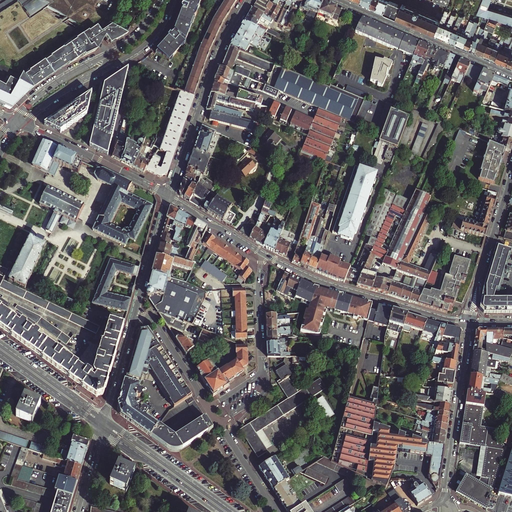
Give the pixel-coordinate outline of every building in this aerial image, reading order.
[(6,0),(0,4),(0,12),(17,2),(16,0),(6,0)] [(38,0),(20,0),(17,2),(27,17),(39,9),(41,7),(45,8),(47,7),(45,6),(48,4),(38,0)] [(38,0),(48,4),(46,6),(66,17),(69,19),(79,26),(81,27),(84,29),(85,27),(102,34),(108,25),(119,5),(117,3),(118,0),(38,0)] [(158,51),(169,61),(185,43),(186,40),(194,19),(195,17),(196,16),(197,13),(197,12),(200,4),(206,0),(189,0),(189,1),(187,0),(184,6),(183,6),(182,7),(182,8),(182,9),(183,10),(183,11),(175,31),(172,35),(171,34),(169,36),(170,38),(158,51)] [(215,39),(222,25),(230,11),(232,8),(237,0),(225,0),(224,3),(222,6),(213,20),(200,49),(184,94),(194,98),(204,68),(209,53),(215,39)] [(267,0),(257,0),(252,9),(273,21),(284,27),(281,32),(288,35),(297,15),(291,13),(277,6),(274,4),(270,2),(267,1),(267,0)] [(298,0),(292,0),(290,6),(293,8),(295,8),(298,0)] [(303,0),(298,0),(295,8),(293,8),(291,13),(297,15),(299,10),(297,9),(298,6),(300,7),(303,0)] [(323,2),(317,0),(303,0),(300,7),(300,9),(308,13),(309,11),(318,15),(318,14),(323,2)] [(373,0),(371,6),(376,9),(379,0),(373,0)] [(379,0),(376,9),(384,12),(387,5),(389,0),(379,0)] [(511,16),(489,10),(491,0),(483,0),(477,15),(483,16),(489,18),(498,21),(505,23),(511,24),(511,16)] [(27,17),(17,2),(0,12),(0,64),(7,69),(8,69),(8,70),(9,70),(9,71),(9,72),(9,73),(9,74),(8,75),(0,91),(0,99),(13,106),(14,106),(21,98),(28,93),(37,85),(33,80),(40,75),(42,73),(46,78),(51,75),(58,70),(65,67),(62,63),(71,58),(69,55),(78,49),(80,51),(91,43),(96,46),(97,45),(95,44),(88,39),(81,35),(73,30),(63,24),(60,22),(39,9),(27,17)] [(346,12),(323,2),(318,14),(325,17),(325,18),(329,20),(330,19),(336,22),(338,18),(343,20),(346,12)] [(384,12),(395,17),(398,10),(387,5),(384,12)] [(398,10),(395,17),(435,34),(441,21),(427,15),(400,5),(398,10)] [(252,9),(248,16),(260,22),(270,27),(273,21),(252,9)] [(448,11),(445,10),(441,21),(435,34),(442,37),(448,23),(445,21),(449,13),(447,12),(448,11)] [(452,13),(448,23),(442,37),(449,40),(455,26),(452,24),(455,16),(454,15),(454,14),(452,13)] [(248,16),(244,23),(265,33),(276,38),(278,34),(268,30),(258,26),(260,22),(248,16)] [(459,16),(455,26),(449,40),(456,43),(462,29),(459,28),(463,17),(459,16)] [(489,18),(485,29),(476,52),(484,55),(489,43),(486,42),(488,37),(486,37),(489,30),(493,32),(498,21),(489,18)] [(393,32),(362,19),(355,33),(387,47),(393,32)] [(466,31),(462,29),(456,43),(464,46),(474,22),(470,21),(466,31)] [(474,21),(474,22),(464,46),(470,49),(475,35),(478,29),(476,28),(478,23),(474,21)] [(244,23),(236,38),(250,46),(255,49),(265,33),(244,23)] [(126,34),(108,25),(102,34),(100,39),(101,40),(103,36),(113,42),(120,39),(122,37),(126,34)] [(81,27),(79,26),(73,30),(81,35),(84,29),(81,27)] [(85,27),(84,29),(100,39),(102,34),(85,27)] [(478,36),(475,35),(470,49),(476,52),(485,29),(481,28),(478,36)] [(100,39),(84,29),(81,35),(88,39),(95,44),(97,45),(100,39)] [(397,34),(393,32),(387,47),(398,51),(404,37),(397,34)] [(500,44),(497,43),(490,58),(496,60),(500,50),(505,38),(503,37),(500,44)] [(236,38),(230,48),(245,54),(250,46),(236,38)] [(412,41),(405,38),(399,52),(401,53),(413,58),(419,43),(412,40),(412,41)] [(491,38),(489,43),(484,55),(490,58),(497,43),(497,41),(491,38)] [(430,48),(419,43),(413,58),(410,67),(414,68),(416,68),(416,67),(418,66),(420,66),(418,70),(420,71),(430,48)] [(503,51),(500,50),(496,60),(507,65),(511,58),(511,54),(511,45),(510,49),(505,46),(503,51)] [(230,48),(221,68),(231,72),(233,69),(236,70),(235,73),(233,72),(232,73),(233,73),(247,79),(250,73),(235,67),(236,64),(234,64),(236,60),(271,74),(265,87),(278,92),(318,109),(342,119),(355,124),(356,120),(364,101),(364,100),(344,92),(330,86),(329,88),(245,54),(230,48)] [(437,51),(430,48),(420,71),(416,81),(419,82),(426,66),(430,68),(431,65),(437,51)] [(449,56),(437,51),(431,65),(433,67),(432,69),(433,71),(436,72),(438,71),(442,73),(443,70),(449,56)] [(454,58),(449,56),(443,70),(448,72),(454,58)] [(460,61),(454,58),(448,72),(443,84),(449,86),(451,81),(460,61)] [(375,61),(370,83),(378,85),(377,86),(382,88),(386,80),(383,79),(385,75),(387,72),(389,72),(392,66),(381,60),(380,62),(375,61)] [(470,65),(460,61),(451,81),(461,85),(464,78),(470,65)] [(0,64),(0,91),(8,75),(9,74),(9,73),(9,72),(9,71),(9,70),(8,70),(8,69),(7,69),(0,64)] [(473,67),(470,65),(464,78),(468,80),(473,67)] [(477,68),(473,67),(468,80),(471,81),(477,68)] [(215,78),(213,86),(222,88),(224,82),(229,84),(233,73),(232,73),(231,72),(221,68),(220,68),(215,78)] [(494,76),(477,68),(471,81),(477,84),(474,92),(485,97),(492,82),(494,76)] [(90,147),(105,154),(129,70),(105,85),(90,147)] [(235,100),(255,105),(261,107),(264,96),(275,100),(278,92),(265,87),(247,79),(233,73),(229,84),(224,82),(222,88),(228,90),(238,94),(235,100)] [(510,82),(494,76),(492,82),(497,84),(499,84),(507,87),(510,82)] [(213,86),(211,94),(235,100),(238,94),(228,90),(222,88),(213,86)] [(347,86),(344,92),(364,100),(366,94),(347,86)] [(181,93),(178,100),(191,104),(194,98),(184,94),(181,93)] [(44,125),(61,133),(87,115),(92,94),(44,125)] [(235,100),(211,94),(206,111),(208,111),(211,112),(240,119),(242,114),(215,107),(217,102),(246,109),(245,110),(253,112),(255,105),(235,100)] [(13,106),(0,99),(0,105),(5,108),(13,106)] [(178,100),(176,106),(189,111),(191,104),(178,100)] [(371,104),(364,101),(356,120),(363,123),(371,104)] [(376,128),(383,131),(391,112),(394,106),(386,103),(376,128)] [(189,111),(176,106),(174,113),(187,117),(189,111)] [(267,119),(307,137),(314,121),(280,106),(272,106),(270,111),(267,119)] [(301,153),(325,162),(342,119),(318,109),(314,121),(307,137),(301,153)] [(413,111),(409,120),(399,146),(405,149),(420,113),(413,111)] [(511,121),(511,114),(505,112),(504,115),(491,111),(490,115),(503,119),(511,121)] [(240,119),(211,112),(211,113),(210,117),(209,121),(213,122),(217,123),(256,133),(260,124),(240,119)] [(381,136),(378,143),(397,151),(399,146),(409,120),(391,112),(383,131),(381,136)] [(187,117),(174,113),(172,119),(185,124),(187,117)] [(511,128),(511,121),(503,119),(502,122),(489,117),(488,121),(496,124),(511,128)] [(185,124),(172,119),(169,126),(182,130),(185,124)] [(439,126),(423,161),(429,163),(446,125),(438,122),(436,125),(439,126)] [(511,141),(511,128),(496,124),(492,136),(498,138),(511,141)] [(423,125),(411,156),(416,159),(429,128),(423,125)] [(169,126),(167,132),(180,137),(182,130),(169,126)] [(202,127),(194,152),(207,157),(215,133),(202,127)] [(261,143),(269,150),(280,137),(272,130),(261,143)] [(122,154),(126,138),(122,136),(124,132),(121,131),(115,151),(116,152),(113,158),(118,160),(120,155),(122,154)] [(461,131),(441,175),(447,177),(467,134),(461,131)] [(180,137),(167,132),(165,139),(178,143),(180,137)] [(510,153),(511,147),(511,141),(498,138),(497,143),(491,141),(490,144),(505,150),(510,153)] [(134,168),(144,146),(145,141),(141,139),(139,140),(138,142),(139,144),(139,146),(128,141),(125,152),(124,155),(122,154),(120,155),(118,160),(134,168)] [(165,139),(163,145),(176,150),(178,143),(165,139)] [(73,156),(43,142),(33,166),(55,176),(57,171),(57,170),(59,167),(52,164),(53,162),(68,168),(73,156)] [(497,178),(505,150),(490,144),(488,143),(479,172),(480,172),(478,180),(494,185),(496,177),(497,178)] [(173,156),(176,150),(163,145),(160,151),(164,152),(167,153),(173,156)] [(140,171),(145,161),(147,155),(151,149),(144,146),(134,168),(140,171)] [(194,152),(188,169),(201,174),(204,176),(211,158),(207,157),(194,152)] [(167,153),(163,166),(169,168),(173,156),(167,153)] [(148,162),(145,161),(140,171),(144,174),(145,170),(147,168),(148,168),(154,158),(154,157),(151,155),(148,162)] [(73,156),(68,168),(72,170),(76,160),(77,157),(73,156)] [(147,168),(145,170),(154,174),(157,167),(159,165),(160,161),(154,158),(148,168),(147,168)] [(238,169),(246,176),(256,166),(249,159),(238,169)] [(162,169),(157,167),(154,174),(160,177),(167,175),(169,168),(163,166),(162,169)] [(337,181),(343,183),(348,169),(341,167),(337,181)] [(337,236),(353,241),(355,234),(357,234),(378,173),(359,167),(338,229),(339,230),(337,236)] [(188,169),(186,173),(196,177),(196,176),(199,177),(198,179),(199,179),(201,174),(188,169)] [(135,242),(152,207),(127,194),(132,184),(110,173),(103,170),(97,170),(95,176),(98,181),(113,189),(93,231),(120,244),(126,246),(129,239),(135,242)] [(180,196),(184,199),(195,178),(196,177),(186,173),(179,193),(180,196)] [(189,202),(199,208),(203,203),(204,203),(210,194),(216,186),(208,179),(206,181),(204,179),(205,177),(204,176),(201,174),(199,179),(195,192),(192,195),(193,196),(189,202)] [(184,199),(189,202),(193,196),(192,195),(195,192),(199,179),(198,179),(195,178),(184,199)] [(48,188),(40,205),(54,212),(45,231),(52,234),(61,216),(76,223),(84,206),(48,188)] [(346,280),(358,283),(370,256),(392,206),(405,211),(410,202),(382,190),(364,234),(371,238),(368,245),(366,245),(355,271),(350,269),(346,280)] [(405,211),(383,261),(381,265),(396,271),(398,265),(429,196),(416,190),(410,202),(405,211)] [(203,203),(199,208),(231,227),(232,225),(230,223),(232,221),(234,220),(235,218),(235,217),(235,216),(229,212),(231,207),(210,194),(204,203),(203,203)] [(484,238),(497,196),(491,195),(489,198),(483,196),(478,213),(476,213),(475,217),(476,218),(474,225),(455,219),(451,228),(484,238)] [(431,197),(429,196),(398,265),(400,266),(400,264),(423,214),(431,197)] [(300,238),(296,250),(293,261),(292,263),(300,265),(300,264),(303,256),(300,255),(305,241),(308,242),(317,217),(321,205),(312,202),(300,238)] [(265,203),(261,213),(265,214),(272,217),(274,212),(269,210),(271,205),(265,203)] [(328,211),(334,212),(336,205),(330,203),(328,211)] [(13,212),(0,206),(0,209),(11,215),(13,212)] [(383,261),(405,211),(392,206),(370,256),(375,258),(383,261)] [(170,207),(163,228),(171,229),(174,222),(179,212),(170,207)] [(179,212),(174,222),(176,223),(175,226),(176,226),(176,229),(178,229),(173,242),(175,243),(179,245),(182,238),(179,237),(184,227),(192,232),(197,223),(197,222),(184,214),(179,212)] [(249,239),(256,243),(261,232),(259,231),(265,214),(261,213),(258,220),(256,224),(255,229),(254,230),(249,239)] [(429,217),(423,214),(400,264),(408,267),(408,266),(429,217)] [(506,232),(503,240),(511,242),(511,215),(510,215),(505,232),(506,232)] [(308,242),(306,248),(311,250),(309,255),(312,256),(321,229),(324,220),(317,217),(308,242)] [(249,222),(247,226),(248,226),(251,228),(254,230),(255,229),(256,224),(254,223),(252,222),(251,220),(250,220),(249,221),(249,222)] [(263,248),(274,253),(283,230),(285,224),(275,220),(273,227),(263,248)] [(176,223),(174,222),(171,229),(163,228),(159,244),(160,244),(169,247),(171,241),(173,242),(178,229),(176,229),(176,226),(175,226),(176,223)] [(199,244),(205,231),(207,228),(197,223),(192,232),(187,242),(185,248),(190,250),(195,252),(199,244)] [(256,243),(263,248),(273,227),(265,223),(261,232),(256,243)] [(239,232),(243,234),(248,226),(247,226),(244,226),(239,232)] [(243,234),(246,236),(251,228),(248,226),(243,234)] [(246,236),(249,239),(254,230),(251,228),(246,236)] [(312,256),(308,268),(315,272),(321,256),(324,245),(328,231),(321,229),(312,256)] [(274,253),(285,258),(289,251),(290,248),(292,243),(293,243),(294,240),(289,238),(291,233),(283,230),(274,253)] [(211,237),(212,236),(205,231),(199,244),(216,256),(223,245),(220,243),(217,241),(214,239),(211,237)] [(7,283),(14,286),(27,293),(29,289),(26,287),(47,243),(37,238),(36,241),(30,238),(10,279),(7,283)] [(174,260),(179,262),(180,258),(175,257),(177,249),(178,249),(180,245),(179,245),(175,243),(174,244),(173,248),(169,247),(160,244),(157,256),(174,262),(174,260)] [(228,249),(223,245),(216,256),(228,264),(234,253),(231,251),(228,249)] [(511,312),(511,297),(494,297),(496,289),(498,290),(509,254),(510,255),(511,251),(501,249),(502,247),(497,246),(488,275),(484,290),(480,308),(484,313),(511,312)] [(285,258),(293,261),(296,250),(290,248),(289,251),(285,258)] [(300,264),(308,268),(312,256),(309,255),(311,250),(306,248),(303,256),(300,264)] [(433,249),(423,271),(430,273),(440,252),(433,249)] [(190,250),(183,263),(189,264),(195,252),(190,250)] [(228,264),(232,267),(236,261),(238,263),(241,258),(240,257),(234,253),(228,264)] [(152,273),(169,278),(173,265),(192,271),(194,266),(189,264),(183,263),(179,262),(174,260),(174,262),(157,256),(152,273)] [(344,283),(346,280),(350,269),(350,267),(340,263),(340,261),(329,257),(328,259),(321,256),(315,272),(329,277),(344,283)] [(356,286),(371,290),(376,275),(369,273),(375,258),(370,256),(358,283),(356,286)] [(464,284),(470,262),(454,257),(448,275),(449,275),(448,277),(445,275),(439,293),(430,290),(430,292),(423,290),(417,304),(446,313),(447,311),(451,312),(453,306),(452,306),(454,301),(455,302),(460,284),(460,282),(464,284)] [(240,264),(245,267),(248,263),(246,261),(243,259),(241,258),(238,263),(236,261),(232,267),(238,266),(239,267),(240,264)] [(92,304),(127,313),(131,299),(108,293),(116,271),(137,277),(139,268),(110,259),(92,304)] [(200,267),(218,280),(222,273),(205,261),(200,267)] [(251,272),(245,267),(240,264),(239,267),(238,266),(232,267),(241,273),(239,277),(247,277),(251,272)] [(423,271),(408,266),(408,267),(400,264),(400,266),(398,265),(396,271),(395,272),(397,272),(412,277),(417,278),(427,281),(430,273),(423,271)] [(387,295),(409,302),(417,278),(412,277),(409,288),(397,285),(399,279),(396,278),(397,272),(395,272),(393,279),(387,295)] [(170,280),(171,278),(169,278),(152,273),(146,294),(148,297),(150,297),(153,296),(154,293),(157,294),(157,293),(163,295),(166,286),(168,287),(168,285),(166,285),(168,281),(169,281),(170,280)] [(226,276),(222,273),(218,280),(220,282),(222,282),(226,276)] [(278,291),(284,295),(291,276),(285,274),(278,291)] [(371,290),(387,295),(393,279),(391,278),(386,281),(381,280),(381,277),(376,275),(371,290)] [(290,289),(297,291),(301,281),(291,276),(284,295),(287,297),(290,289)] [(158,312),(187,324),(193,327),(204,298),(205,292),(186,282),(171,278),(170,280),(169,281),(168,281),(166,285),(168,285),(168,287),(166,286),(163,295),(157,293),(157,294),(154,293),(153,296),(150,297),(148,297),(158,312)] [(411,302),(417,304),(423,290),(427,281),(417,278),(409,302),(411,303),(411,302)] [(99,327),(85,321),(72,314),(27,293),(14,286),(3,281),(0,286),(0,287),(49,311),(96,334),(99,327)] [(312,303),(318,288),(301,281),(297,291),(294,299),(301,301),(311,305),(312,303)] [(325,309),(335,311),(340,295),(324,290),(318,288),(312,303),(311,305),(309,311),(307,310),(301,327),(300,331),(314,336),(321,337),(322,333),(319,332),(321,326),(323,327),(324,323),(322,322),(324,316),(326,317),(327,313),(325,312),(325,309)] [(234,298),(234,304),(246,303),(245,290),(232,290),(233,298),(234,298)] [(335,312),(348,315),(353,299),(340,295),(335,311),(335,312)] [(0,297),(0,300),(17,313),(18,311),(30,319),(29,321),(38,328),(39,326),(61,342),(60,343),(69,350),(71,349),(66,345),(70,339),(39,316),(17,306),(15,309),(0,297)] [(365,320),(364,321),(368,322),(371,311),(373,304),(369,303),(353,299),(348,315),(354,317),(354,319),(358,320),(358,318),(364,320),(365,320)] [(247,339),(246,303),(234,304),(235,332),(234,332),(234,340),(247,339)] [(372,323),(388,328),(393,310),(379,306),(377,312),(375,312),(371,311),(368,322),(372,323)] [(0,328),(96,398),(103,395),(124,326),(119,324),(110,322),(104,343),(90,339),(89,342),(98,344),(97,347),(98,347),(96,353),(99,354),(96,364),(93,363),(91,369),(94,373),(92,374),(85,369),(86,367),(66,353),(65,356),(56,350),(57,347),(35,331),(34,333),(26,327),(26,325),(4,309),(2,311),(0,309),(0,328)] [(402,334),(403,331),(408,314),(393,310),(388,328),(387,330),(387,331),(398,334),(399,332),(402,334)] [(184,333),(187,324),(158,312),(167,327),(168,326),(184,333)] [(412,329),(423,332),(427,320),(408,314),(403,331),(410,334),(412,329)] [(14,315),(13,316),(27,325),(27,324),(14,315)] [(427,320),(423,332),(437,336),(442,325),(427,320)] [(430,353),(435,355),(446,326),(442,325),(439,332),(437,336),(430,353)] [(435,355),(433,360),(446,362),(447,353),(448,346),(459,348),(461,331),(459,329),(446,326),(435,355)] [(150,437),(151,437),(158,427),(145,417),(148,413),(145,410),(141,396),(142,392),(138,391),(145,369),(148,370),(148,368),(170,401),(169,402),(174,408),(186,400),(192,397),(187,389),(186,388),(172,366),(158,345),(148,329),(140,331),(129,368),(118,408),(119,411),(120,415),(149,436),(150,437)] [(211,345),(215,335),(202,330),(196,345),(198,346),(200,347),(201,345),(203,346),(205,343),(211,345)] [(476,332),(475,343),(486,345),(486,330),(478,330),(476,332)] [(486,330),(486,345),(486,355),(509,361),(511,357),(511,354),(511,340),(504,339),(504,337),(504,330),(499,330),(486,330)] [(41,334),(40,335),(58,347),(58,346),(41,334)] [(198,346),(196,345),(177,337),(176,341),(185,355),(198,346)] [(475,343),(473,352),(486,355),(486,345),(475,343)] [(78,356),(80,358),(89,345),(87,344),(78,356)] [(285,350),(285,344),(267,345),(267,357),(269,357),(290,358),(290,354),(286,354),(282,354),(282,350),(285,350)] [(248,365),(248,346),(235,347),(236,354),(237,354),(237,359),(229,364),(230,365),(226,368),(224,370),(204,383),(206,386),(207,386),(211,392),(210,393),(211,394),(225,385),(228,383),(227,382),(228,382),(233,378),(236,377),(239,374),(240,374),(242,372),(244,372),(242,369),(248,365)] [(448,346),(447,353),(458,354),(459,348),(448,346)] [(473,352),(470,376),(500,380),(511,385),(511,378),(503,374),(502,376),(490,374),(490,372),(486,371),(486,367),(496,368),(497,362),(499,362),(509,363),(508,364),(511,365),(511,357),(509,361),(486,355),(473,352)] [(447,353),(446,362),(456,363),(458,354),(447,353)] [(217,365),(213,358),(196,369),(201,376),(200,377),(204,383),(224,370),(226,368),(217,373),(214,367),(217,365)] [(423,387),(430,388),(452,391),(456,363),(446,362),(433,360),(431,365),(435,366),(436,364),(440,364),(438,375),(428,373),(423,387)] [(241,430),(259,458),(268,451),(257,433),(311,397),(326,419),(335,413),(323,396),(316,400),(313,395),(326,387),(319,378),(305,387),(303,385),(296,390),(288,377),(291,375),(282,362),(275,367),(277,370),(276,371),(281,380),(277,381),(287,398),(241,430)] [(470,376),(467,392),(486,395),(490,395),(491,389),(481,388),(482,382),(484,382),(484,383),(498,385),(500,380),(470,376)] [(229,386),(228,383),(225,385),(211,394),(213,397),(217,394),(216,393),(223,389),(223,390),(229,386)] [(341,427),(373,436),(374,425),(379,389),(373,387),(370,399),(374,399),(373,402),(370,401),(369,403),(349,398),(341,427)] [(418,400),(435,403),(450,406),(452,391),(430,388),(430,389),(429,389),(428,395),(429,395),(429,397),(416,395),(418,399),(418,400)] [(511,394),(496,388),(493,396),(511,403),(511,394)] [(467,392),(466,405),(484,407),(486,395),(467,392)] [(40,403),(24,397),(16,417),(32,424),(40,403)] [(178,451),(179,451),(180,450),(182,450),(213,429),(209,423),(205,417),(204,416),(203,414),(201,411),(199,409),(198,406),(196,403),(195,401),(193,398),(192,397),(186,400),(174,408),(169,411),(159,425),(158,427),(151,437),(160,443),(165,447),(168,449),(169,449),(170,450),(171,450),(173,451),(174,451),(175,451),(176,451),(177,451),(178,451)] [(417,407),(435,412),(449,414),(450,406),(435,403),(434,407),(417,405),(417,407)] [(461,485),(456,493),(486,510),(488,508),(505,449),(498,435),(499,430),(481,427),(484,407),(466,405),(459,444),(469,445),(485,448),(481,477),(478,482),(477,484),(465,477),(462,482),(461,485)] [(426,418),(425,421),(433,424),(447,426),(448,419),(434,417),(423,412),(421,416),(426,418)] [(426,425),(425,428),(432,430),(446,432),(447,426),(433,424),(425,421),(424,422),(422,422),(423,420),(420,419),(419,421),(422,423),(426,425)] [(373,436),(368,460),(366,478),(384,487),(395,469),(397,450),(420,454),(422,441),(418,439),(374,425),(373,436)] [(423,434),(422,436),(424,436),(424,435),(431,437),(445,439),(446,432),(432,430),(425,428),(417,425),(415,432),(423,434)] [(511,429),(507,428),(502,441),(506,447),(511,449),(498,495),(511,499),(511,429)] [(0,431),(0,439),(7,442),(22,447),(25,448),(28,441),(0,431)] [(62,451),(59,460),(81,467),(89,442),(69,436),(68,438),(70,439),(69,442),(70,444),(71,444),(70,448),(64,446),(67,436),(59,433),(55,443),(59,445),(58,445),(57,447),(58,450),(62,451)] [(347,435),(338,465),(354,473),(366,478),(368,460),(364,459),(367,450),(365,450),(367,440),(347,435)] [(419,436),(418,439),(422,441),(430,444),(444,446),(445,439),(431,437),(424,435),(424,436),(422,436),(422,437),(419,436)] [(430,444),(422,441),(420,454),(425,454),(425,455),(425,456),(426,457),(431,457),(428,477),(438,490),(444,446),(430,444)] [(31,443),(29,450),(42,454),(47,456),(50,449),(31,443)] [(485,448),(469,445),(468,448),(482,450),(478,477),(481,477),(485,448)] [(0,511),(68,511),(73,497),(59,493),(55,492),(29,484),(18,480),(23,466),(27,455),(29,450),(25,448),(22,447),(11,477),(14,478),(11,486),(55,500),(51,511),(4,511),(2,506),(7,504),(1,490),(0,490),(0,511)] [(318,462),(348,477),(354,473),(338,465),(331,461),(331,460),(325,457),(318,462)] [(64,479),(77,483),(81,467),(59,460),(54,458),(52,463),(54,463),(55,463),(67,467),(66,469),(65,469),(64,473),(62,472),(61,478),(64,479)] [(260,468),(274,490),(285,483),(289,480),(275,458),(260,468)] [(118,465),(109,484),(126,492),(135,472),(118,465)] [(18,480),(29,484),(33,470),(23,466),(18,480)] [(302,472),(299,467),(292,471),(294,474),(295,476),(302,472)] [(311,469),(309,475),(326,484),(329,478),(311,469)] [(466,475),(465,477),(477,484),(478,482),(466,475)] [(348,477),(336,485),(340,491),(352,483),(348,477)] [(55,492),(59,493),(73,497),(77,483),(64,479),(61,478),(59,478),(55,492)] [(408,491),(418,506),(431,497),(421,481),(414,481),(413,485),(412,485),(412,489),(408,491)] [(274,490),(287,511),(294,511),(301,508),(285,483),(274,490)] [(395,489),(389,493),(394,502),(400,498),(395,489)] [(294,511),(341,511),(342,511),(349,507),(356,502),(351,496),(327,511),(310,511),(306,504),(301,508),(294,511)] [(32,509),(31,511),(41,511),(44,505),(24,499),(22,506),(32,509)]
